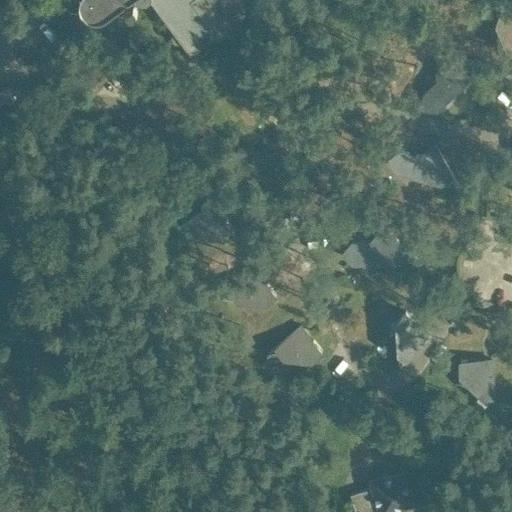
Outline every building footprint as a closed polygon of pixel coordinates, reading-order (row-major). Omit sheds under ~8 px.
[(79,0),(80,1),(80,2),(80,5),(81,8),(81,10),(83,12),(84,13),(85,14),(87,16),(89,18),(92,19),(94,19),(97,19),(100,19),(102,18),(104,18),(105,17),(106,16),(122,5),(128,13),(129,14),(130,15),(132,15),(133,15),(134,15),(136,14),(136,13),(137,13),(137,12),(137,11),(137,10),(137,9),(137,8),(137,7),(134,4),(130,0),(136,0),(147,1),(149,0),(153,0),(174,29),(172,31),(171,36),(175,41),(181,42),(183,41),(186,46),(184,47),(183,53),(187,58),(193,59),(208,47),(215,0),(79,0)] [(509,49),(511,50),(511,13),(502,9),(497,21),(509,49)] [(442,72),(457,87),(471,73),(471,60),(443,60),(442,72)] [(424,93),(424,106),(437,106),(457,87),(442,72),(442,76),(424,93)] [(453,173),(438,149),(428,154),(423,175),(441,180),(453,173)] [(423,175),(428,154),(424,156),(400,150),(389,156),(395,167),(423,175)] [(196,231),(222,237),(233,231),(227,220),(218,217),(211,206),(190,220),(196,231)] [(380,238),(381,259),(401,258),(409,250),(388,230),(380,238)] [(353,241),(343,250),(353,259),(381,259),(380,238),(378,241),(353,241)] [(250,272),(230,289),(238,298),(266,301),(276,293),(267,283),(258,282),(250,272)] [(406,310),(397,320),(399,351),(407,357),(427,334),(419,327),(419,321),(406,310)] [(312,358),(322,349),(313,339),(304,339),(296,329),(276,346),(285,355),(312,358)] [(461,373),(483,394),(493,394),(492,363),(482,363),(477,359),(461,360),(461,373)] [(405,469),(369,478),(371,487),(352,492),(357,511),(389,511),(396,510),(397,511),(408,511),(410,510),(412,508),(413,505),(412,504),(415,503),(405,469)]
